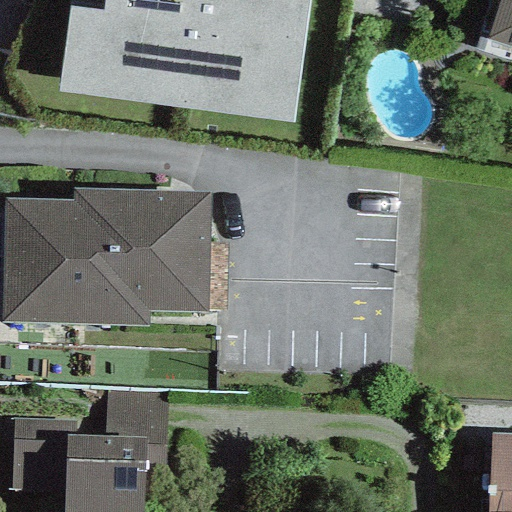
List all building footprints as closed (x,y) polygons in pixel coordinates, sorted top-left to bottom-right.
[(103,0),(102,11),(68,6),(56,94),(293,124),(309,0),(103,0)] [(511,0),(498,0),(486,39),(511,47),(511,0)] [(2,198),(0,297),(0,321),(149,325),(149,311),(207,313),(209,192),(71,188),(71,200),(2,198)] [(106,389),(104,437),(143,438),(142,461),(162,462),(165,392),(106,389)] [(62,494),(61,511),(140,511),(142,461),(143,438),(104,437),(73,436),(74,419),(12,418),(10,493),(62,494)] [(486,511),(511,511),(511,434),(489,434),(486,511)]
